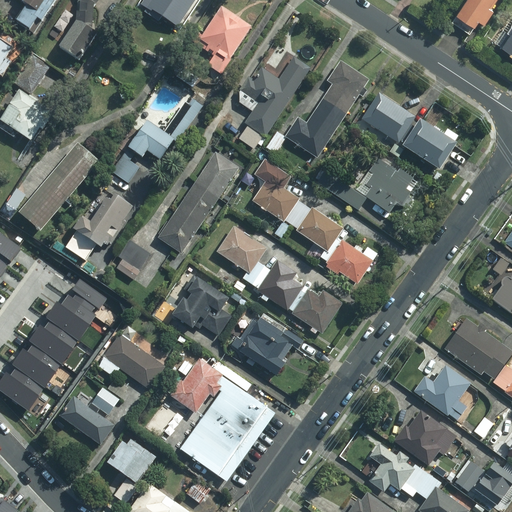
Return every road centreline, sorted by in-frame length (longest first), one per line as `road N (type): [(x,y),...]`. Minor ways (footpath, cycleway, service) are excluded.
road 1 (tertiary): [(254,511),(511,152)]
road 2 (tertiary): [(344,0),(511,110)]
